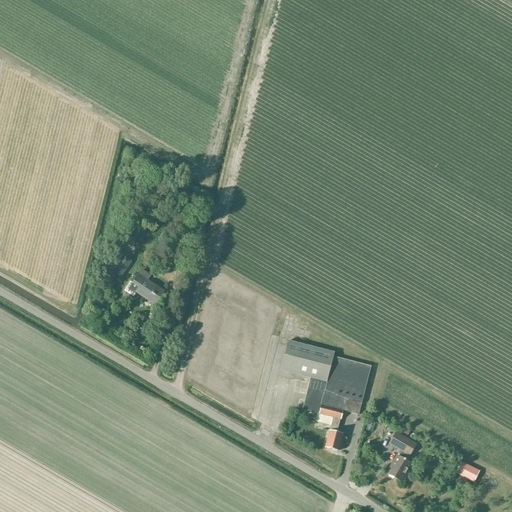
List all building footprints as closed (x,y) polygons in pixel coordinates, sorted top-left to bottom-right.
[(132,262),(123,256),(116,251),(106,267),(113,272),(122,278),(132,262)] [(184,274),(187,264),(175,260),(172,271),(184,274)] [(156,306),(165,291),(149,281),(151,276),(142,269),(133,284),(131,282),(124,292),(133,298),(136,293),(156,306)] [(288,341),(280,371),(310,379),(302,411),(317,414),(315,422),(331,426),(325,448),(338,452),(342,434),(337,433),(340,420),(341,420),(344,412),(359,416),(371,366),(334,357),(335,353),(306,346),(288,341)] [(403,484),(413,465),(407,461),(417,444),(397,433),(389,445),(401,453),(398,458),(397,457),(387,474),(403,484)] [(461,464),(456,474),(473,483),(479,472),(461,464)]
